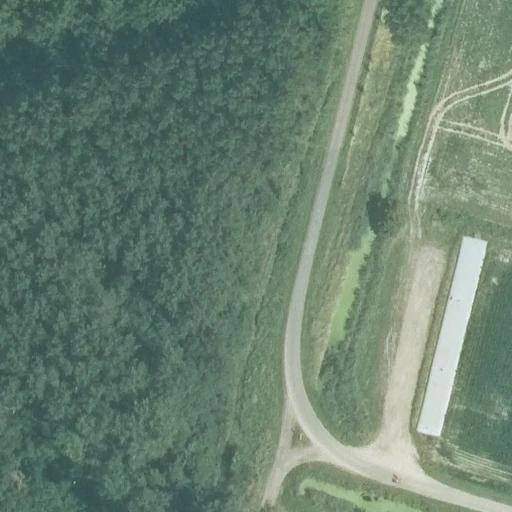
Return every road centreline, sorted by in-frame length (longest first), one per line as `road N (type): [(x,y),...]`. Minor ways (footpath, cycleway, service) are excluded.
road 1 (unclassified): [(507,511),(357,468),(328,447),(296,395),(290,331),(363,0)]
road 2 (track): [(265,511),(296,395)]
